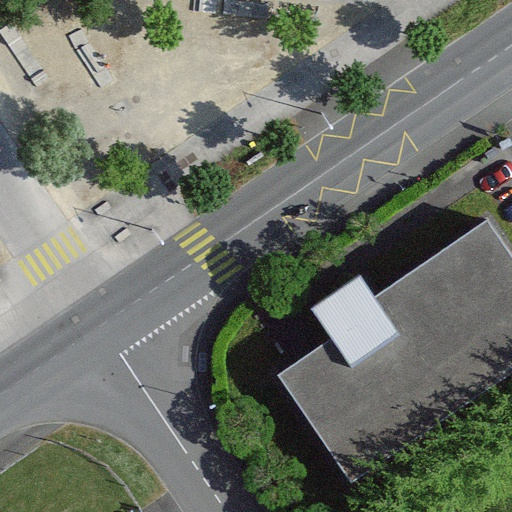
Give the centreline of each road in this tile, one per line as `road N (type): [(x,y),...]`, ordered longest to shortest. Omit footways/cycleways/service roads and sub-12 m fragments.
road 1 (tertiary): [(104,326),(511,46)]
road 2 (unclassified): [(104,326),(230,511)]
road 3 (unclassified): [(0,176),(104,326)]
road 4 (tertiary): [(0,397),(104,326)]
